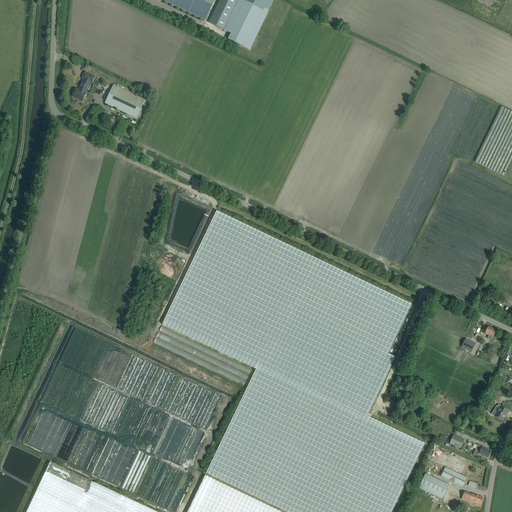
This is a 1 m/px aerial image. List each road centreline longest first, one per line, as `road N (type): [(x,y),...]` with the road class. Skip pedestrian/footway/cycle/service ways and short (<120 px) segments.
road 1 (unclassified): [(511,330),(57,114),(54,0)]
road 2 (track): [(0,221),(21,148),(32,0)]
